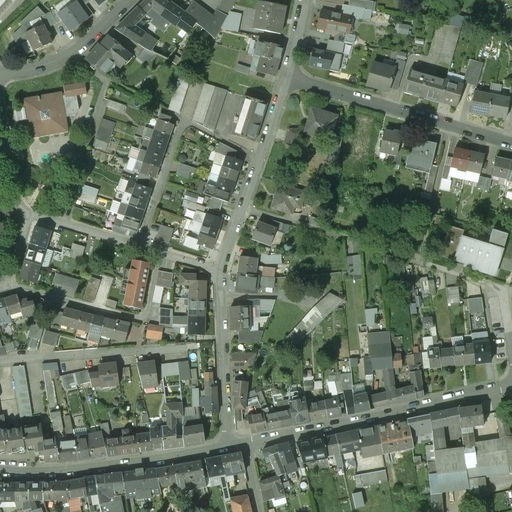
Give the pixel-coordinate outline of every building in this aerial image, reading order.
[(63,21),(70,32),(88,19),(87,18),(76,2),(75,2),(73,0),(64,0),(53,8),(55,10),(63,21)] [(81,0),(73,0),(75,2),(76,2),(87,18),(93,15),(84,3),(81,0)] [(146,0),(138,7),(146,14),(147,14),(152,9),(158,14),(171,23),(175,27),(177,25),(188,33),(195,24),(183,15),(179,11),(181,8),(175,4),(173,7),(169,4),(169,5),(162,0),(146,0)] [(222,0),(217,10),(228,16),(230,13),(236,0),(222,0)] [(349,0),(347,7),(372,11),(373,3),(358,0),(353,0),(353,1),(349,0)] [(193,2),(183,15),(195,24),(202,29),(215,39),(220,29),(228,16),(217,10),(213,16),(193,2)] [(285,7),(260,2),(255,29),(280,35),(285,7)] [(342,6),(340,16),(353,18),(370,21),(372,11),(347,7),(342,6)] [(26,54),(33,51),(25,33),(34,30),(30,23),(39,17),(45,15),(37,7),(20,24),(22,26),(12,36),(17,47),(22,45),(26,54)] [(132,13),(140,21),(146,14),(138,7),(132,13)] [(152,9),(147,14),(154,19),(158,14),(152,9)] [(55,10),(50,13),(56,24),(63,21),(55,10)] [(321,12),(317,29),(325,30),(350,35),(353,18),(340,16),(321,12)] [(45,15),(39,17),(30,23),(34,30),(43,25),(45,29),(56,24),(50,13),(45,15)] [(140,21),(132,13),(115,29),(142,47),(144,49),(151,52),(157,43),(134,27),(140,21)] [(241,15),(230,13),(228,16),(220,29),(238,33),(241,15)] [(171,23),(158,14),(154,19),(151,23),(164,33),(171,23)] [(399,23),(398,32),(409,34),(410,25),(399,23)] [(45,29),(43,25),(34,30),(25,33),(33,51),(52,44),(45,29)] [(460,28),(449,26),(440,60),(451,63),(460,28)] [(344,43),(353,45),(355,36),(350,35),(325,30),(325,34),(334,36),(333,41),(344,43)] [(99,45),(86,60),(104,75),(113,64),(119,69),(130,56),(108,37),(100,46),(99,45)] [(328,40),(326,53),(332,54),(341,56),(344,43),(333,41),(328,40)] [(267,44),(257,42),(254,56),(260,57),(277,62),(278,62),(282,48),(267,44)] [(136,58),(146,66),(157,56),(151,52),(144,49),(136,58)] [(326,53),(313,50),(310,67),(328,70),(332,54),(326,53)] [(175,52),(169,60),(176,65),(182,56),(175,52)] [(332,54),(328,70),(338,72),(341,56),(332,54)] [(256,72),(273,78),(277,62),(260,57),(256,72)] [(469,60),(463,83),(469,84),(476,61),(469,60)] [(476,61),(469,84),(476,86),(483,63),(476,61)] [(389,88),(395,67),(394,67),(393,69),(372,63),(366,86),(388,92),(389,88)] [(237,65),(234,71),(247,75),(249,69),(237,65)] [(395,67),(389,88),(397,90),(404,68),(395,66),(395,67)] [(446,80),(410,69),(403,92),(439,103),(445,83),(446,80)] [(190,80),(179,76),(168,110),(178,116),(190,80)] [(84,83),(63,87),(65,95),(62,95),(62,98),(76,96),(86,94),(84,83)] [(457,108),(462,88),(445,83),(439,103),(457,108)] [(226,91),(204,84),(193,121),(214,133),(226,91)] [(492,95),(473,92),(469,113),(488,116),(492,95)] [(68,132),(66,117),(62,98),(62,95),(22,102),(28,139),(68,132)] [(505,120),(509,99),(492,95),(488,116),(505,120)] [(79,110),(76,96),(62,98),(66,117),(75,116),(79,110)] [(266,103),(244,96),(231,136),(253,142),(266,103)] [(126,107),(109,101),(107,107),(124,113),(126,107)] [(330,140),(336,117),(312,110),(305,133),(330,140)] [(159,114),(153,131),(170,137),(173,126),(169,125),(171,118),(159,114)] [(115,125),(103,120),(94,147),(106,152),(115,125)] [(147,129),(144,140),(166,147),(170,137),(153,131),(147,129)] [(289,132),(285,145),(297,148),(303,130),(289,132)] [(394,133),(384,131),(380,150),(387,151),(387,153),(395,155),(396,155),(397,150),(400,133),(394,132),(394,133)] [(334,137),(328,161),(336,163),(342,139),(334,137)] [(435,144),(411,138),(404,169),(428,174),(430,165),(435,144)] [(144,140),(140,150),(163,158),(166,147),(144,140)] [(216,153),(225,157),(233,160),(236,152),(219,143),(216,153)] [(470,152),(454,149),(450,167),(465,171),(470,152)] [(140,150),(137,161),(159,169),(163,158),(140,150)] [(402,152),(397,150),(396,155),(395,155),(392,164),(399,166),(402,152)] [(479,174),(483,155),(470,152),(465,171),(479,174)] [(225,157),(222,167),(238,173),(241,162),(233,160),(225,157)] [(510,162),(495,158),(491,176),(506,180),(510,162)] [(155,179),(159,169),(137,161),(133,172),(139,174),(149,177),(155,179)] [(196,169),(180,164),(176,175),(192,180),(196,169)] [(430,165),(428,174),(424,194),(430,196),(437,167),(430,165)] [(222,167),(218,177),(235,182),(238,173),(222,167)] [(26,177),(33,182),(38,173),(31,168),(26,177)] [(450,169),(444,168),(439,188),(445,190),(450,169)] [(149,177),(139,174),(137,179),(148,183),(149,177)] [(218,177),(215,187),(231,192),(235,182),(218,177)] [(484,178),(478,177),(475,191),(481,192),(481,190),(484,178)] [(491,180),(484,178),(481,190),(488,191),(491,180)] [(148,183),(137,179),(135,184),(146,188),(148,183)] [(126,193),(131,195),(148,201),(151,190),(146,188),(135,184),(129,182),(126,193)] [(228,203),(231,192),(215,187),(206,184),(203,194),(210,197),(206,208),(218,212),(222,201),(228,203)] [(92,189),(80,186),(78,192),(90,196),(92,189)] [(271,209),(291,215),(295,202),(301,204),(304,194),(277,186),(271,209)] [(90,196),(78,192),(76,199),(87,203),(90,196)] [(144,211),(148,201),(131,195),(128,206),(144,211)] [(205,208),(190,203),(188,208),(203,214),(205,208)] [(140,222),(144,211),(128,206),(121,204),(118,214),(124,216),(140,222)] [(206,214),(202,225),(218,230),(222,220),(206,214)] [(436,215),(433,224),(442,226),(444,217),(436,215)] [(137,232),(140,222),(124,216),(122,221),(115,219),(111,230),(123,235),(126,229),(137,232)] [(311,218),(308,225),(322,229),(323,221),(311,218)] [(270,220),(268,227),(276,230),(280,231),(282,224),(270,220)] [(187,231),(199,234),(215,240),(218,230),(202,225),(191,221),(187,231)] [(268,227),(258,223),(252,239),(271,246),(276,230),(268,227)] [(173,230),(161,226),(158,233),(171,238),(173,230)] [(493,275),(506,235),(492,230),(487,246),(461,238),(463,231),(448,226),(439,256),(453,261),(454,259),(464,262),(463,265),(493,275)] [(35,227),(30,244),(46,249),(51,232),(35,227)] [(171,238),(158,233),(156,241),(168,245),(171,238)] [(212,250),(215,240),(199,234),(197,241),(186,237),(183,246),(197,251),(199,246),(212,250)] [(58,241),(55,252),(62,254),(65,243),(58,241)] [(30,244),(25,261),(40,266),(46,249),(30,244)] [(85,247),(73,244),(71,250),(83,254),(85,247)] [(83,254),(71,250),(69,257),(81,261),(83,254)] [(257,259),(257,260),(264,264),(278,264),(278,256),(267,256),(259,253),(257,259)] [(360,256),(347,257),(348,276),(353,276),(354,281),(362,280),(360,256)] [(257,259),(240,257),(238,274),(258,277),(273,279),(275,278),(275,270),(256,267),(257,260),(257,259)] [(149,264),(132,260),(123,306),(141,309),(149,264)] [(35,283),(40,266),(25,261),(19,278),(35,283)] [(56,271),(50,269),(47,279),(53,281),(52,283),(76,290),(79,280),(55,273),(56,271)] [(188,285),(188,299),(205,299),(205,282),(195,281),(195,275),(179,274),(179,285),(188,285)] [(255,293),(258,277),(238,274),(236,290),(255,293)] [(164,304),(170,277),(160,275),(154,302),(164,304)] [(100,281),(90,277),(83,299),(93,302),(100,281)] [(429,291),(427,280),(426,277),(418,279),(420,293),(429,291)] [(429,291),(429,295),(436,293),(433,279),(427,280),(429,291)] [(415,281),(407,281),(406,295),(414,295),(415,281)] [(459,303),(458,288),(445,290),(447,305),(459,303)] [(343,301),(329,293),(311,310),(276,350),(287,354),(343,301)] [(5,299),(9,315),(21,312),(23,316),(36,312),(33,302),(28,304),(26,299),(19,301),(17,295),(5,299)] [(0,300),(0,326),(12,323),(9,315),(5,299),(0,300)] [(116,303),(106,299),(105,305),(115,308),(116,303)] [(204,318),(205,299),(188,299),(188,317),(204,318)] [(483,312),(481,299),(467,300),(468,315),(483,312)] [(230,308),(231,319),(249,318),(270,318),(275,301),(259,300),(246,300),(246,307),(230,308)] [(47,321),(54,323),(57,312),(57,311),(51,309),(47,321)] [(76,329),(81,313),(64,309),(63,313),(60,325),(76,329)] [(172,326),(172,317),(172,310),(160,310),(159,326),(159,328),(172,328),(172,326)] [(63,313),(57,312),(54,323),(54,324),(60,325),(63,313)] [(89,333),(93,316),(81,313),(76,329),(89,333)] [(100,335),(104,319),(93,316),(89,333),(87,339),(98,342),(100,335)] [(204,318),(188,317),(179,317),(179,327),(188,327),(188,335),(204,336),(204,318)] [(250,331),(249,318),(231,319),(231,331),(242,331),(249,331),(250,331)] [(117,322),(116,322),(104,319),(100,335),(112,338),(117,322)] [(117,322),(112,338),(125,342),(129,324),(116,320),(116,322),(117,322)] [(471,332),(481,331),(481,320),(471,321),(471,332)] [(30,337),(39,340),(44,323),(32,326),(30,337)] [(157,338),(159,328),(159,326),(148,324),(146,336),(157,338)] [(58,335),(45,331),(42,344),(55,347),(58,335)] [(249,331),(242,331),(243,343),(260,342),(263,331),(249,332),(249,331)] [(490,362),(488,343),(472,344),(472,345),(474,364),(490,362)] [(452,347),(453,350),(454,366),(474,364),(472,345),(452,347)] [(385,389),(395,387),(392,371),(392,368),(390,347),(390,346),(368,347),(368,357),(371,357),(371,358),(372,367),(372,373),(375,373),(375,370),(383,370),(385,389)] [(392,368),(392,371),(395,371),(395,368),(401,368),(399,346),(390,347),(392,368)] [(432,350),(426,350),(429,369),(440,367),(438,351),(438,349),(432,350)] [(453,350),(438,351),(440,367),(454,366),(453,350)] [(242,362),(232,362),(232,372),(235,372),(234,369),(251,369),(255,355),(242,355),(242,362)] [(372,375),(372,373),(372,367),(371,358),(364,358),(365,376),(372,375)] [(52,422),(55,438),(56,444),(75,442),(74,439),(74,434),(64,435),(60,412),(56,412),(52,379),(60,377),(56,363),(41,364),(43,371),(44,371),(51,420),(51,422),(52,422)] [(155,367),(155,363),(137,365),(142,389),(157,387),(156,379),(155,367)] [(161,367),(162,378),(179,376),(179,381),(190,380),(188,363),(161,366),(161,367)] [(117,369),(116,365),(107,366),(107,365),(99,366),(100,370),(102,384),(110,383),(110,385),(119,384),(119,381),(117,369)] [(409,366),(410,374),(419,372),(418,369),(418,365),(414,365),(409,366)] [(25,366),(12,367),(20,417),(32,416),(25,366)] [(117,369),(119,381),(130,379),(129,367),(117,369)] [(62,389),(90,382),(88,371),(87,370),(60,377),(62,389)] [(102,384),(100,370),(88,371),(90,382),(91,388),(102,387),(102,384)] [(413,387),(415,400),(423,398),(419,372),(410,374),(412,388),(413,387)] [(211,397),(212,406),(217,405),(217,387),(212,388),(212,373),(211,373),(204,373),(205,398),(211,397)] [(333,400),(324,402),(328,419),(341,416),(335,383),(335,381),(331,382),(328,383),(330,393),(332,392),(333,400)] [(246,383),(234,382),(233,394),(235,394),(234,408),(244,409),(245,401),(246,383)] [(303,383),(304,392),(313,391),(313,382),(303,383)] [(342,383),(343,391),(352,390),(351,382),(342,383)] [(375,409),(397,404),(395,392),(395,387),(385,389),(386,394),(372,398),(375,409)] [(412,388),(395,392),(397,404),(415,400),(413,387),(412,388)] [(352,390),(343,391),(347,415),(354,414),(352,396),(352,390)] [(296,391),(289,392),(288,400),(288,403),(293,425),(310,422),(306,405),(305,399),(299,400),(298,393),(297,392),(296,391)] [(256,392),(257,398),(262,410),(267,409),(261,392),(256,392)] [(366,393),(352,396),(354,414),(363,412),(375,409),(372,398),(368,399),(366,393)] [(201,407),(205,406),(212,406),(211,397),(205,398),(201,398),(201,407)] [(245,401),(244,409),(254,406),(258,415),(263,414),(262,410),(257,398),(245,401)] [(269,408),(275,406),(274,400),(273,400),(269,400),(269,399),(266,399),(269,408)] [(324,402),(306,405),(310,422),(328,419),(324,402)] [(293,425),(288,403),(280,405),(283,412),(276,414),(280,428),(293,425)] [(218,413),(217,405),(212,406),(205,406),(205,414),(218,413)] [(483,425),(481,406),(458,409),(460,423),(463,447),(475,445),(472,427),(483,425)] [(183,437),(184,447),(204,443),(198,407),(194,407),(195,415),(183,417),(183,437)] [(267,409),(262,410),(263,414),(268,431),(280,428),(276,414),(269,415),(267,409)] [(458,409),(430,414),(431,429),(441,427),(460,423),(458,409)] [(467,480),(485,477),(508,473),(508,466),(511,465),(511,434),(509,434),(504,411),(494,413),(500,441),(475,445),(463,447),(467,480)] [(268,431),(263,414),(258,415),(246,417),(251,434),(268,431)] [(431,429),(430,414),(406,420),(405,421),(409,437),(431,433),(431,429)] [(0,415),(0,453),(6,453),(6,454),(25,451),(22,428),(6,431),(4,415),(0,415)] [(163,436),(164,449),(164,450),(184,447),(183,437),(183,417),(175,417),(176,435),(163,436)] [(409,437),(405,421),(377,427),(382,455),(412,448),(409,437)] [(40,463),(58,461),(56,444),(55,438),(43,439),(40,424),(22,428),(25,451),(25,453),(38,451),(40,463)] [(150,428),(150,433),(151,451),(164,449),(163,436),(162,426),(150,428)] [(382,455),(377,427),(356,431),(360,450),(361,456),(372,454),(372,456),(374,456),(373,454),(380,453),(381,455),(382,455)] [(431,429),(431,433),(438,489),(468,485),(467,480),(463,447),(445,450),(441,427),(431,429)] [(356,431),(335,435),(339,453),(339,455),(360,450),(356,431)] [(138,453),(151,451),(150,433),(136,435),(136,436),(138,453)] [(102,434),(88,437),(93,458),(98,457),(98,458),(106,456),(106,457),(107,457),(103,440),(102,434)] [(326,456),(339,453),(335,435),(322,438),(326,456)] [(107,457),(138,453),(136,436),(103,440),(107,457)] [(78,460),(93,458),(88,437),(74,439),(75,442),(78,460)] [(327,458),(326,456),(322,438),(296,443),(303,463),(327,458)] [(58,462),(78,460),(75,442),(56,444),(58,461),(58,462)] [(265,457),(269,456),(278,453),(282,465),(293,462),(287,444),(276,446),(263,451),(265,457)] [(241,453),(221,457),(224,474),(225,476),(232,474),(245,472),(241,453)] [(278,453),(269,456),(277,476),(279,476),(281,483),(288,481),(285,474),(282,465),(278,453)] [(221,457),(205,460),(209,477),(224,474),(221,457)] [(187,464),(192,487),(206,485),(201,462),(187,464)] [(295,470),(293,462),(282,465),(285,474),(295,470)] [(192,487),(187,464),(173,467),(177,484),(178,490),(192,487)] [(177,484),(173,467),(173,466),(155,469),(159,487),(177,484)] [(159,487),(155,469),(134,473),(134,472),(121,474),(123,488),(125,498),(161,494),(159,487)] [(385,470),(367,474),(369,486),(387,482),(386,474),(385,470)] [(394,473),(386,474),(387,482),(387,483),(396,482),(394,473)] [(106,492),(98,493),(98,494),(100,504),(108,502),(107,497),(117,496),(117,493),(114,493),(113,489),(123,488),(121,474),(103,476),(106,492)] [(222,484),(225,501),(230,501),(228,489),(225,476),(224,474),(209,477),(211,486),(222,484)] [(232,474),(225,476),(228,489),(235,488),(232,474)] [(365,474),(354,476),(357,488),(367,486),(365,474)] [(106,492),(103,476),(95,477),(98,493),(106,492)] [(283,496),(285,495),(282,488),(281,483),(279,476),(277,476),(259,483),(262,492),(264,502),(283,496)] [(98,493),(95,477),(84,478),(84,479),(87,496),(92,495),(98,494),(98,493)] [(468,485),(468,489),(470,501),(488,499),(485,477),(467,480),(468,485)] [(87,496),(84,479),(65,482),(69,507),(81,505),(82,503),(81,501),(88,500),(87,496)] [(42,483),(42,501),(59,500),(58,482),(42,483)] [(65,482),(58,482),(59,500),(60,508),(69,507),(65,482)] [(0,483),(0,501),(14,501),(14,483),(0,483)] [(14,483),(14,501),(23,501),(23,511),(32,511),(29,501),(28,483),(14,483)] [(28,483),(29,501),(32,511),(36,509),(33,501),(42,501),(42,483),(28,483)] [(468,485),(438,489),(430,490),(432,511),(442,511),(441,493),(468,489),(468,485)] [(360,492),(352,494),(355,509),(363,507),(360,492)] [(108,502),(100,504),(101,511),(122,511),(120,495),(117,496),(107,497),(108,502)] [(251,511),(248,497),(230,501),(232,511),(251,511)]
